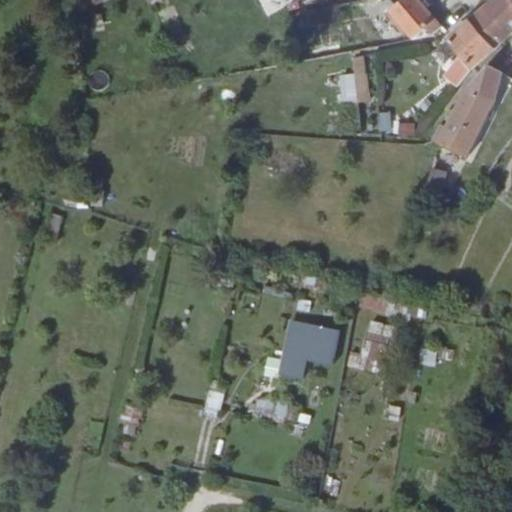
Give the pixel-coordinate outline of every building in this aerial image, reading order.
[(420,0),(405,0),(393,10),(416,38),(429,28),(435,35),(443,28),(428,9),(434,5),(429,0),(428,0),(423,4),(420,0)] [(482,35),(494,51),(511,34),(511,0),(496,0),(489,6),(499,21),(482,35)] [(299,11),(297,3),(290,9),(292,13),(299,11)] [(499,21),(489,6),(472,20),(482,35),(499,21)] [(461,86),(478,67),(483,61),(494,51),(482,35),(472,20),(452,38),(471,61),(457,82),(461,86)] [(441,69),(455,57),(444,45),(431,57),(441,69)] [(433,147),(439,149),(467,159),(491,111),(506,77),(489,68),(483,74),(468,89),(447,132),(441,129),(433,147)] [(344,93),(359,92),(358,71),(342,72),(344,93)] [(462,215),(478,187),(457,178),(444,206),(462,215)] [(60,244),(67,218),(53,214),(47,241),(60,244)] [(265,269),(254,266),(251,276),(262,279),(265,269)] [(331,299),(335,283),(319,279),(315,295),(331,299)] [(308,331),(302,354),(301,357),(330,365),(340,329),(311,321),(308,331)] [(286,350),(302,354),(308,331),(293,327),(286,350)] [(379,370),(388,345),(368,339),(360,364),(379,370)] [(225,386),(212,382),(205,413),(218,416),(225,386)] [(295,406),(264,398),(260,415),(291,422),(295,406)]
